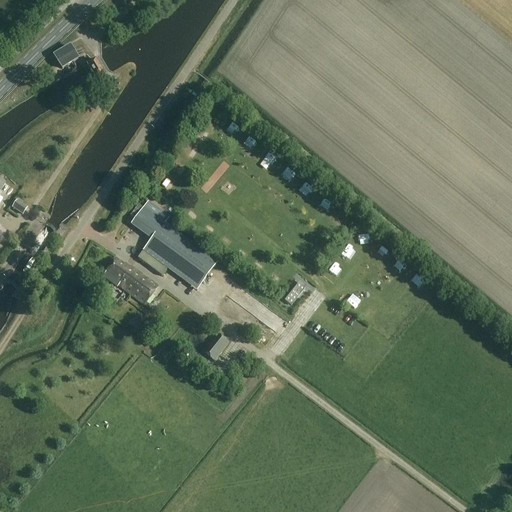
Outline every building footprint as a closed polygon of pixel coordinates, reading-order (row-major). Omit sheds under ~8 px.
[(61,71),(79,61),(70,46),(53,56),(61,71)] [(87,66),(95,80),(104,75),(95,60),(87,66)] [(12,209),(22,216),(27,208),(17,201),(12,209)] [(149,202),(133,223),(143,231),(159,210),(149,202)] [(162,277),(168,269),(172,264),(201,286),(218,263),(165,224),(154,239),(152,241),(139,259),(162,277)] [(121,237),(135,245),(138,240),(118,228),(115,234),(113,233),(109,240),(117,244),(121,237)] [(129,271),(124,267),(115,261),(103,279),(117,289),(118,288),(145,307),(158,288),(131,269),(129,271)] [(100,293),(130,312),(136,303),(96,278),(91,286),(101,292),(100,293)] [(215,319),(230,331),(232,328),(243,337),(245,335),(241,331),(243,328),(222,311),(215,319)] [(191,358),(194,367),(204,364),(201,355),(191,358)] [(204,373),(211,365),(208,362),(201,370),(204,373)]
